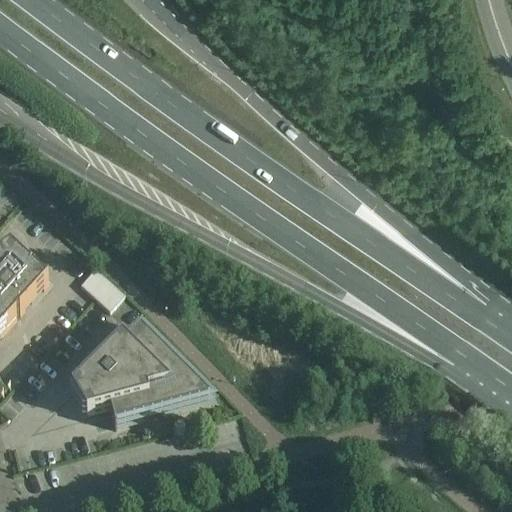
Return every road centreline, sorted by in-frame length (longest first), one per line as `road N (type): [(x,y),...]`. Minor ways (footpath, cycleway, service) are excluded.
road 1 (primary): [(0,30),(461,355)]
road 2 (primary): [(486,321),(217,142),(25,0)]
road 3 (primary): [(0,114),(337,307),(461,355)]
road 4 (primary): [(486,321),(367,199),(243,94),(149,0)]
road 5 (unclassified): [(8,511),(241,447)]
